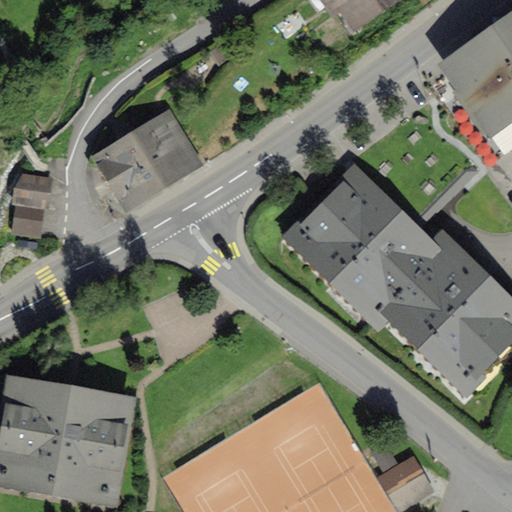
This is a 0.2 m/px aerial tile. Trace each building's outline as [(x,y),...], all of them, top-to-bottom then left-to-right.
[(345,18),(351,14),(355,20),(383,0),(328,0),(334,8),(337,6),(345,18)] [(511,110),(511,28),(455,69),(470,90),(462,96),(486,129),(511,110)] [(220,65),(230,57),(222,45),(211,52),(220,65)] [(106,158),(117,178),(178,142),(167,123),(135,143),(131,136),(112,147),(117,154),(110,159),(108,156),(106,158)] [(190,162),(178,142),(117,178),(130,199),(190,162)] [(17,203),(13,233),(39,236),(43,207),(40,207),(42,193),(48,194),(49,180),(24,176),(16,190),(14,203),(17,203)] [(354,182),(327,210),(407,284),(432,259),(354,182)] [(388,304),(407,284),(327,210),(300,238),(378,315),(388,304)] [(388,304),(430,345),(484,290),(442,248),(432,259),(407,284),(388,304)] [(511,334),(511,317),(484,290),(430,345),(466,381),(511,334)] [(15,388),(0,472),(0,477),(109,496),(124,407),(74,399),(73,408),(63,406),(65,397),(15,388)] [(432,491),(412,456),(377,476),(397,511),(432,491)]
